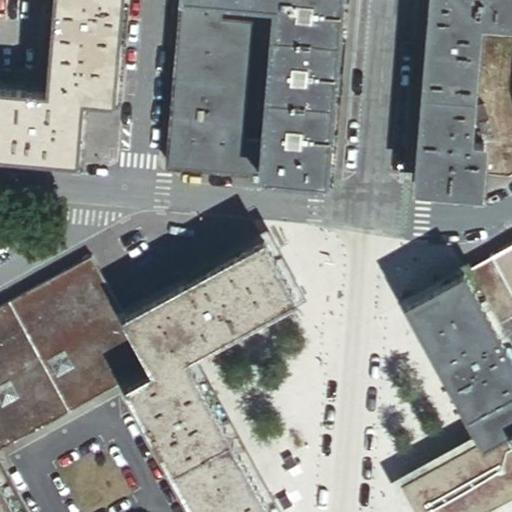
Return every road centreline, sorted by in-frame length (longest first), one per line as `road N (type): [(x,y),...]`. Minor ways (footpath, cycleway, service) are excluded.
road 1 (secondary): [(347,511),(370,214)]
road 2 (residential): [(370,214),(137,192)]
road 3 (secondary): [(388,0),(370,214)]
road 4 (residential): [(154,0),(137,192)]
road 5 (residential): [(511,209),(485,223),(370,214)]
road 6 (residential): [(137,192),(0,179)]
